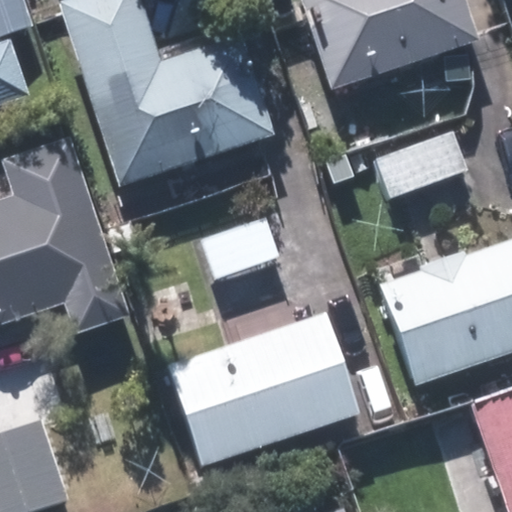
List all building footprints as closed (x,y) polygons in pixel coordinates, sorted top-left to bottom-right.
[(14,46),(36,38),(23,0),(0,0),(0,109),(32,99),(14,46)] [(54,0),(53,0),(120,196),(277,142),(242,41),(161,68),(137,0),(54,0)] [(294,0),(328,97),(479,46),(463,0),(294,0)] [(464,173),(449,131),(370,160),(385,202),(464,173)] [(0,163),(12,197),(0,201),(0,324),(64,301),(74,329),(131,308),(69,136),(0,161),(0,163)] [(511,234),(385,274),(420,387),(511,358),(511,234)] [(360,420),(324,315),(167,368),(204,474),(360,420)] [(511,511),(511,395),(471,408),(504,511),(511,511)] [(34,420),(0,431),(0,511),(45,511),(63,506),(34,420)]
